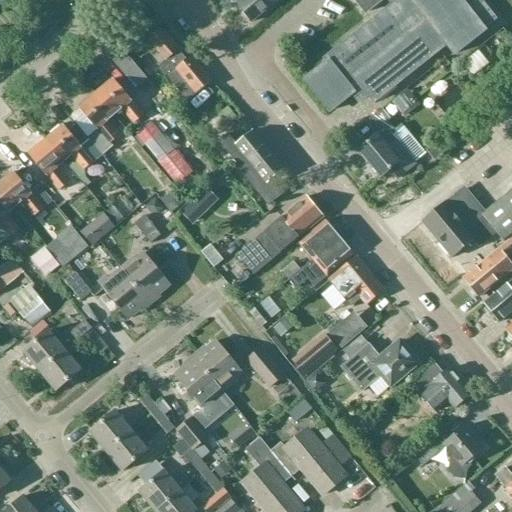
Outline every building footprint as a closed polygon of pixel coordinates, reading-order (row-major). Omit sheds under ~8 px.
[(252,23),(279,0),(244,0),(238,6),(252,23)] [(353,0),(366,16),(386,0),(391,5),(323,60),(326,64),(305,81),(331,113),(353,95),(359,103),(368,95),(375,103),(446,46),(455,58),(487,31),(486,30),(498,20),(481,0),(463,0),(463,1),(462,0),(353,0)] [(132,29),(123,37),(129,45),(138,37),(132,29)] [(187,62),(180,52),(161,30),(148,41),(166,62),(159,67),(187,102),(213,83),(193,58),(187,62)] [(144,117),(133,103),(113,81),(96,95),(115,118),(123,112),(134,125),(144,117)] [(402,114),(417,103),(408,90),(393,102),(402,114)] [(108,124),(115,118),(96,95),(79,109),(96,130),(86,137),(89,140),(103,157),(114,148),(111,144),(120,137),(108,124)] [(378,137),(359,152),(382,178),(387,174),(391,171),(398,180),(417,164),(416,162),(426,153),(401,124),(394,130),(387,123),(391,120),(382,110),(366,124),(378,137)] [(152,125),(138,135),(145,143),(158,133),(152,125)] [(89,140),(81,147),(64,127),(46,142),(65,164),(72,158),(74,160),(68,165),(86,188),(94,181),(86,171),(93,164),(103,157),(89,140)] [(271,183),(285,172),(253,132),(234,146),(227,138),(219,144),(242,169),(239,171),(269,207),(283,197),(271,183)] [(448,151),(438,138),(425,147),(435,160),(448,151)] [(58,169),(65,164),(46,142),(28,157),(46,177),(59,193),(70,183),(58,169)] [(174,151),(159,164),(178,187),(192,175),(193,174),(174,151)] [(147,154),(141,159),(145,164),(150,158),(147,154)] [(40,187),(31,193),(14,174),(0,184),(0,192),(15,210),(23,204),(34,218),(44,210),(53,203),(51,199),(40,187)] [(175,191),(162,201),(171,213),(184,203),(175,191)] [(511,191),(481,216),(482,216),(468,227),(448,202),(423,223),(452,258),(473,241),(480,249),(497,235),(503,243),(511,235),(511,191)] [(8,216),(15,210),(0,192),(0,245),(0,246),(20,230),(8,216)] [(239,257),(253,274),(324,218),(307,198),(239,257)] [(137,200),(131,206),(135,211),(142,206),(137,200)] [(156,214),(162,209),(155,200),(146,207),(151,213),(156,214)] [(108,214),(117,225),(130,214),(121,203),(108,214)] [(151,245),(162,237),(145,217),(135,225),(151,245)] [(312,261),(340,237),(327,222),(298,245),(312,261)] [(92,224),(80,234),(91,247),(102,237),(92,224)] [(67,249),(55,260),(59,265),(63,270),(69,265),(89,247),(71,227),(58,238),(67,249)] [(355,255),(341,238),(340,237),(312,261),(301,271),(288,282),(296,290),(319,269),(327,278),(355,255)] [(511,241),(465,278),(480,297),(511,272),(511,265),(506,258),(511,253),(511,241)] [(48,274),(59,265),(44,248),(34,257),(48,274)] [(169,285),(159,273),(143,254),(136,259),(135,257),(121,268),(151,305),(160,298),(158,296),(169,285)] [(366,305),(383,292),(356,258),(329,281),(351,307),(361,300),(366,305)] [(13,260),(0,269),(0,294),(24,274),(13,260)] [(288,282),(301,271),(293,262),(281,273),(288,282)] [(76,274),(69,265),(59,273),(66,282),(82,302),(92,294),(76,274)] [(143,312),(151,305),(121,268),(107,279),(108,281),(102,286),(129,321),(141,310),(143,312)] [(511,284),(485,305),(500,322),(511,313),(511,284)] [(9,303),(31,329),(52,312),(29,286),(9,303)] [(247,311),(261,328),(272,319),(269,316),(275,311),(266,300),(260,305),(258,303),(247,311)] [(286,318),(273,329),(280,337),(293,326),(286,318)] [(85,321),(68,336),(75,343),(76,344),(85,336),(93,331),(85,321)] [(68,336),(60,343),(50,331),(24,353),(40,372),(67,351),(75,343),(68,336)] [(101,355),(109,350),(93,331),(85,336),(101,355)] [(324,333),(292,361),(307,379),(339,351),(324,333)] [(194,358),(224,394),(239,383),(237,381),(244,376),(216,342),(205,351),(204,350),(194,358)] [(391,389),(419,364),(406,349),(403,352),(397,344),(379,359),(368,346),(341,370),(362,394),(381,377),(391,389)] [(269,389),(286,375),(263,348),(247,361),(269,389)] [(56,392),(83,371),(67,351),(40,372),(56,392)] [(235,408),(224,394),(194,358),(184,365),(186,367),(175,376),(200,406),(191,414),(194,418),(176,432),(183,440),(191,450),(191,449),(193,451),(202,444),(210,437),(206,432),(235,408)] [(456,411),(473,397),(449,369),(443,374),(435,365),(412,384),(437,414),(449,403),(456,411)] [(318,375),(307,384),(315,394),(322,387),(323,382),(318,375)] [(126,387),(134,396),(142,390),(134,381),(126,387)] [(151,417),(159,410),(156,406),(142,390),(134,396),(151,417)] [(163,401),(156,406),(159,410),(159,411),(164,416),(171,410),(163,401)] [(305,402),(288,416),(296,426),(313,412),(305,402)] [(164,416),(159,411),(159,410),(151,417),(159,427),(167,436),(175,429),(164,416)] [(106,453),(133,431),(117,412),(90,433),(106,453)] [(282,444),(271,451),(292,478),(301,471),(323,497),(347,478),(340,469),(352,459),(334,437),(322,447),(307,429),(285,447),(282,444)] [(471,466),(468,462),(483,450),(465,429),(449,442),(442,433),(414,457),(422,468),(446,448),(453,457),(449,461),(448,469),(451,475),(457,479),(466,480),(466,474),(467,472),(467,470),(471,466)] [(123,472),(149,451),(133,431),(106,453),(123,472)] [(411,436),(387,455),(396,465),(419,446),(411,436)] [(292,478),(271,451),(260,438),(245,450),(260,468),(241,483),(265,511),(305,511),(283,485),(292,478)] [(183,440),(173,448),(181,458),(184,456),(185,456),(201,476),(208,470),(200,460),(193,451),(191,449),(191,450),(183,440)] [(193,451),(200,460),(210,453),(202,444),(193,451)] [(227,462),(215,472),(221,479),(232,469),(227,462)] [(0,491),(10,483),(0,469),(0,491)] [(511,477),(505,469),(495,477),(511,497),(511,477)] [(201,476),(196,480),(205,491),(210,486),(217,495),(224,489),(208,470),(201,476)] [(155,511),(157,511),(183,491),(192,484),(185,475),(175,483),(166,471),(139,493),(155,511)] [(473,511),(482,505),(471,493),(475,490),(469,483),(434,511),(473,511)] [(183,491),(157,511),(197,511),(199,511),(183,491)] [(35,511),(24,498),(7,511),(35,511)] [(243,511),(241,509),(233,499),(221,509),(217,511),(243,511)]
